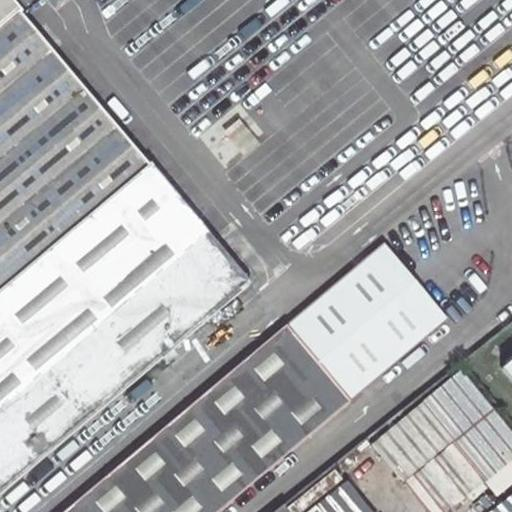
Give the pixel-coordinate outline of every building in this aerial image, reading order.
[(20,8),(12,0),(0,0),(0,491),(250,282),(150,162),(147,164),(17,11),(20,8)] [(210,511),(348,398),(286,323),(58,511),(210,511)] [(511,351),(500,361),(511,376),(511,351)] [(511,427),(462,366),(372,439),(402,476),(453,436),(454,438),(404,479),(430,511),(439,511),(511,453),(511,427)] [(308,511),(376,511),(351,479),(308,511)] [(511,511),(511,499),(495,511),(511,511)] [(291,511),(282,500),(267,511),(291,511)]
